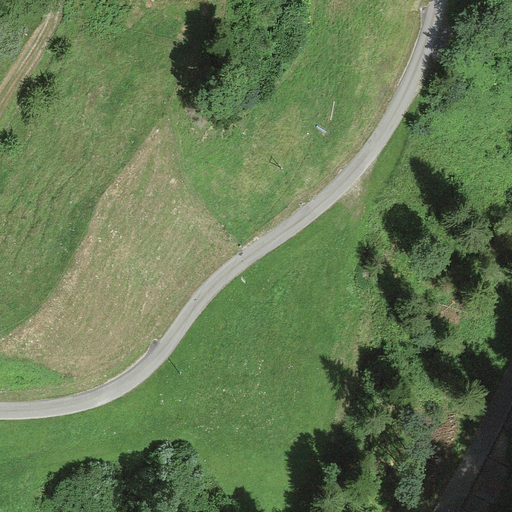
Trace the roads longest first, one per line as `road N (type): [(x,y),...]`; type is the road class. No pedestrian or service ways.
road 1 (track): [(0,410),(43,411),(126,383),(216,280),(344,182),(390,121),(437,0)]
road 2 (unclassified): [(511,374),(442,511)]
road 3 (track): [(57,0),(0,110)]
